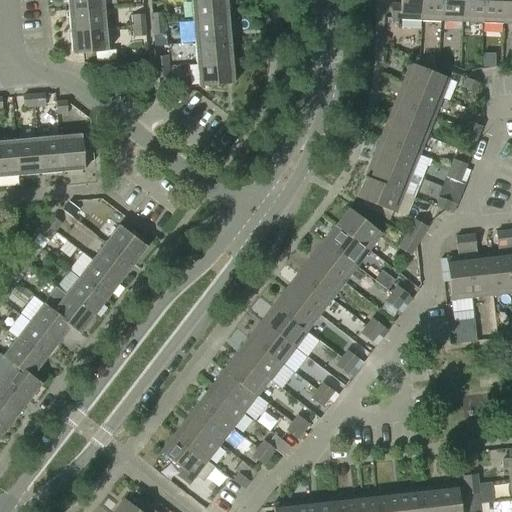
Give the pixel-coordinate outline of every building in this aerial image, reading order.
[(102,0),(66,0),(67,10),(103,7),(102,0)] [(226,0),(190,0),(192,21),(228,17),(226,0)] [(399,0),(399,5),(399,18),(420,19),(420,0),(399,0)] [(420,0),(420,19),(461,21),(461,0),(420,0)] [(461,0),(461,21),(481,22),(482,0),(461,0)] [(482,0),(481,22),(502,23),(502,0),(482,0)] [(511,0),(502,0),(502,23),(511,23),(511,0)] [(103,7),(67,10),(69,32),(105,29),(103,7)] [(163,12),(151,13),(152,24),(164,23),(163,12)] [(143,14),(131,15),(132,25),(144,24),(143,14)] [(228,17),(192,21),(194,42),(230,39),(228,17)] [(164,23),(152,24),(153,34),(165,33),(164,23)] [(144,24),(132,25),(133,36),(145,35),(144,24)] [(105,29),(69,32),(71,54),(95,52),(96,61),(115,59),(114,50),(107,51),(105,29)] [(230,39),(194,42),(196,64),(232,60),(230,39)] [(167,56),(155,57),(156,67),(168,66),(167,56)] [(232,60),(196,64),(198,86),(234,83),(232,60)] [(410,63),(402,83),(440,98),(449,78),(410,63)] [(168,66),(156,67),(157,78),(169,77),(168,66)] [(465,78),(462,87),(474,92),(478,83),(465,78)] [(402,83),(394,102),(433,117),(440,98),(402,83)] [(44,94),(33,95),(34,107),(45,106),(44,94)] [(33,95),(23,96),(24,108),(34,107),(33,95)] [(66,101),(56,102),(57,114),(67,113),(66,101)] [(394,102),(387,121),(425,136),(433,117),(394,102)] [(387,121),(379,140),(418,155),(425,136),(387,121)] [(468,121),(465,130),(477,135),(481,126),(468,121)] [(465,130),(461,139),(474,145),(477,135),(465,130)] [(81,134),(58,136),(61,172),(84,170),(81,134)] [(58,136),(37,138),(40,174),(61,172),(58,136)] [(37,138),(15,140),(18,176),(40,174),(37,138)] [(15,140),(0,141),(0,177),(18,176),(15,140)] [(379,140),(372,159),(419,178),(426,158),(418,155),(379,140)] [(372,159),(364,178),(411,197),(419,178),(372,159)] [(453,159),(449,168),(462,173),(466,164),(453,159)] [(449,168),(445,177),(459,182),(462,173),(449,168)] [(364,178),(356,198),(392,212),(388,220),(393,222),(394,221),(395,220),(396,219),(398,219),(399,219),(401,219),(402,217),(403,217),(411,197),(364,178)] [(438,197),(434,206),(447,211),(450,202),(438,197)] [(69,202),(63,210),(72,218),(79,209),(69,202)] [(331,221),(335,225),(368,250),(381,233),(344,204),(331,221)] [(52,216),(45,225),(55,232),(62,224),(52,216)] [(414,219),(407,232),(419,239),(426,226),(414,219)] [(45,225),(39,233),(49,241),(55,232),(45,225)] [(119,225),(105,243),(133,264),(147,247),(119,225)] [(322,241),(356,267),(365,274),(378,258),(368,250),(335,225),(322,241)] [(473,235),(464,236),(465,250),(474,249),(473,235)] [(405,236),(398,248),(410,255),(417,243),(405,236)] [(464,236),(455,237),(456,251),(465,250),(464,236)] [(322,241),(310,257),(343,283),(356,267),(322,241)] [(105,243),(92,260),(120,282),(133,264),(105,243)] [(26,250),(19,259),(29,266),(35,258),(26,250)] [(507,251),(486,253),(491,295),(511,293),(507,251)] [(486,253),(466,256),(471,298),(491,295),(486,253)] [(466,256),(445,258),(449,300),(471,298),(466,256)] [(310,257),(298,273),(331,299),(343,283),(310,257)] [(19,259),(13,267),(22,275),(29,266),(19,259)] [(92,260),(78,277),(107,299),(120,282),(92,260)] [(298,273),(285,289),(319,315),(331,299),(298,273)] [(74,274),(61,290),(94,316),(107,299),(78,277),(74,274)] [(0,285),(0,298),(3,301),(9,292),(0,285)] [(396,285),(391,293),(402,301),(408,294),(396,285)] [(285,289),(272,306),(306,331),(319,315),(285,289)] [(61,290),(48,307),(53,310),(52,311),(71,326),(70,326),(80,334),(94,316),(61,290)] [(391,293),(385,300),(396,309),(402,301),(391,293)] [(39,300),(25,317),(30,321),(58,342),(70,326),(71,326),(52,311),(53,310),(48,307),(39,300)] [(272,306),(260,322),(300,353),(312,336),(306,331),(272,306)] [(372,317),(366,325),(377,333),(383,326),(372,317)] [(30,321),(16,338),(45,360),(58,342),(30,321)] [(260,322),(248,338),(287,368),(288,369),(300,353),(260,322)] [(366,325),(360,332),(371,341),(377,333),(366,325)] [(474,325),(447,328),(448,344),(475,341),(474,325)] [(16,338),(3,356),(12,363),(13,362),(32,377),(32,376),(45,360),(16,338)] [(235,354),(268,380),(275,385),(287,368),(248,338),(235,354)] [(346,350),(340,358),(352,367),(357,371),(363,363),(346,350)] [(235,354),(223,370),(256,396),(268,380),(235,354)] [(352,367),(340,358),(334,366),(346,374),(352,367)] [(13,362),(12,363),(0,378),(0,379),(28,401),(42,383),(32,376),(32,377),(13,362)] [(223,370),(211,386),(244,412),(256,396),(223,370)] [(0,379),(0,407),(15,419),(28,401),(0,379)] [(327,399),(333,391),(322,382),(316,390),(327,399)] [(211,386),(198,403),(231,428),(244,412),(211,386)] [(316,390),(310,398),(327,411),(333,403),(327,399),(316,390)] [(198,403),(186,418),(219,444),(231,428),(198,403)] [(0,407),(0,434),(2,436),(15,419),(0,407)] [(297,414),(291,422),(302,431),(308,423),(297,414)] [(186,418),(173,435),(206,460),(219,444),(186,418)] [(291,422),(285,430),(296,438),(302,431),(291,422)] [(176,476),(188,485),(206,460),(173,435),(160,452),(182,469),(176,476)] [(263,440),(257,448),(268,457),(275,449),(283,455),(289,446),(275,435),(268,444),(263,440)] [(257,448),(251,456),(263,464),(268,457),(257,448)] [(238,473),(233,480),(244,489),(249,482),(238,473)] [(476,474),(462,476),(463,485),(477,484),(476,474)] [(459,511),(457,484),(436,486),(438,511),(459,511)] [(477,484),(463,485),(464,495),(478,493),(477,484)] [(438,511),(436,486),(415,488),(418,511),(438,511)] [(418,511),(415,488),(395,491),(397,511),(418,511)] [(397,511),(395,491),(375,493),(376,511),(397,511)] [(376,511),(375,493),(355,495),(356,511),(376,511)] [(356,511),(355,495),(334,498),(335,511),(356,511)] [(335,511),(334,498),(314,500),(315,511),(335,511)] [(140,511),(124,499),(113,511),(154,511),(151,509),(149,511),(140,511)] [(315,511),(314,500),(294,502),(294,511),(315,511)] [(499,505),(495,505),(495,511),(511,511),(511,500),(506,501),(507,506),(499,506),(499,505)] [(294,511),(294,502),(272,505),(273,511),(294,511)]
